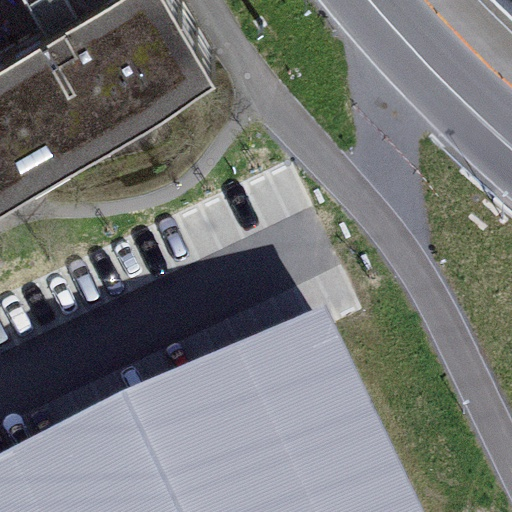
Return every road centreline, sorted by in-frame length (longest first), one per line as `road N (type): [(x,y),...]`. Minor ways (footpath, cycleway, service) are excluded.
road 1 (residential): [(366,210),(0,367)]
road 2 (secondary): [(511,144),(410,54),(367,0)]
